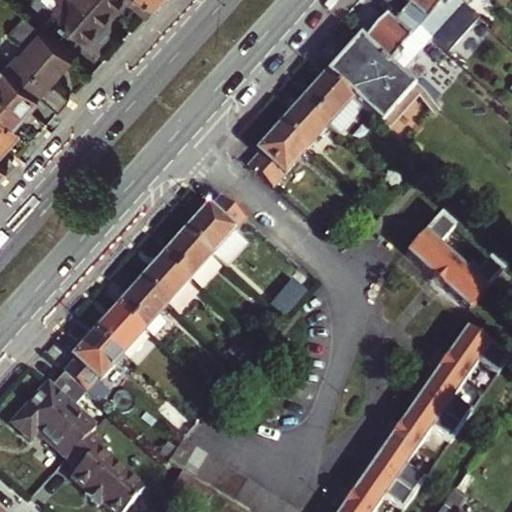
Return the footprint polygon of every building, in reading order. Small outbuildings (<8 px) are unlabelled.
[(63,0),(53,11),(85,41),(122,0),(130,0),(144,12),(155,0),(63,0)] [(403,0),(408,5),(400,14),(431,41),(441,50),(468,21),(482,32),(486,27),(462,5),(455,0),(403,0)] [(385,15),(377,24),(361,42),(411,87),(417,81),(404,70),(431,41),(400,14),(393,22),(385,15)] [(52,86),(48,83),(71,58),(37,28),(4,64),(38,94),(56,111),(69,97),(58,87),(55,86),(52,86)] [(411,87),(361,42),(357,39),(324,76),(362,111),(380,126),(414,89),(411,87)] [(0,110),(13,122),(38,94),(4,64),(4,63),(0,66),(0,110)] [(340,136),(362,111),(324,76),(302,101),(329,125),(340,136)] [(429,103),(434,98),(417,81),(411,87),(414,89),(421,96),(429,103)] [(421,96),(414,89),(380,126),(387,133),(421,96)] [(279,127),(306,151),(329,125),(302,101),(279,127)] [(0,149),(20,128),(13,122),(0,110),(0,149)] [(247,167),(272,189),(306,151),(279,127),(256,153),(258,155),(247,167)] [(183,233),(211,258),(244,220),(220,198),(209,210),(206,208),(183,233)] [(405,256),(466,311),(500,274),(496,271),(487,263),(471,281),(435,248),(451,230),(442,222),(439,219),(405,256)] [(189,283),(211,258),(183,233),(161,258),(189,283)] [(139,283),(166,308),(189,283),(161,258),(139,283)] [(506,297),(511,289),(511,287),(500,277),(493,285),(506,297)] [(288,315),(309,290),(296,279),(275,304),(288,315)] [(116,309),(144,333),(166,308),(139,283),(116,309)] [(93,334),(121,359),(144,333),(116,309),(93,334)] [(469,415),(449,400),(476,361),(496,375),(503,366),(507,362),(465,332),(418,400),(460,429),(463,425),(462,424),(469,415)] [(96,381),(99,384),(121,359),(93,334),(71,359),(74,362),(63,374),(85,394),(96,381)] [(87,437),(94,429),(72,409),(85,394),(63,374),(49,389),(47,387),(12,426),(29,441),(36,434),(65,461),(87,437)] [(422,482),(402,468),(429,429),(449,443),(456,433),(457,433),(460,429),(418,400),(371,468),(412,497),(415,493),(414,493),(422,482)] [(108,511),(123,511),(142,491),(96,451),(99,448),(87,437),(65,461),(77,470),(70,479),(86,493),(83,497),(96,508),(100,505),(108,511)] [(168,464),(181,473),(195,450),(182,442),(168,464)] [(181,473),(193,481),(208,458),(195,450),(181,473)] [(193,481),(206,489),(220,466),(208,458),(193,481)] [(214,494),(218,497),(233,474),(220,466),(206,489),(214,494)] [(370,511),(377,503),(383,508),(388,501),(402,511),(409,502),(412,497),(371,468),(340,511),(370,511)] [(206,489),(193,481),(181,473),(172,487),(204,506),(214,494),(206,489)] [(218,497),(231,505),(246,482),(233,474),(218,497)] [(231,505),(242,511),(244,511),(258,490),(246,482),(231,505)] [(244,511),(262,511),(271,498),(258,490),(244,511)] [(447,501),(455,507),(461,498),(453,492),(447,501)] [(262,511),(279,511),(284,506),(271,498),(262,511)]
